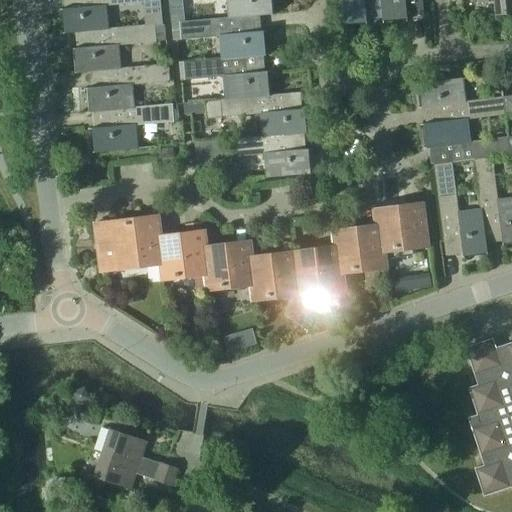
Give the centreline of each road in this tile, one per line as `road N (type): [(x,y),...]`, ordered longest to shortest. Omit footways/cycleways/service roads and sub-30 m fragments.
road 1 (residential): [(65,307),(204,382),(511,280)]
road 2 (residential): [(50,197),(183,183),(222,216),(329,203),(381,155),(375,89)]
road 3 (residential): [(50,197),(24,0)]
road 4 (residential): [(375,89),(320,75),(313,0)]
